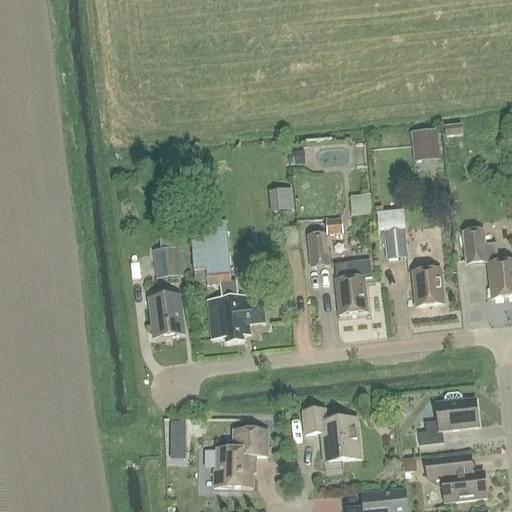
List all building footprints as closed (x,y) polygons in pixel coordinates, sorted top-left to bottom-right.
[(462,127),(445,129),(446,140),(463,138),(462,127)] [(415,165),(440,162),(437,133),(411,135),(415,165)] [(294,167),(305,166),(304,153),(293,154),(294,167)] [(174,185),(172,169),(162,170),(164,186),(174,185)] [(293,212),(291,191),(269,193),(271,214),(293,212)] [(351,219),(371,217),(370,198),(349,200),(351,219)] [(343,221),(327,223),(328,236),(344,235),(343,221)] [(211,288),(222,287),(234,286),(228,231),(192,235),(198,285),(211,284),(211,288)] [(387,263),(389,262),(407,261),(404,232),(383,234),(387,263)] [(511,264),(498,266),(496,246),(485,247),(483,233),(463,235),(467,267),(488,265),(492,302),(511,300),(511,264)] [(330,269),(327,236),(308,238),(312,271),(330,269)] [(163,252),(183,250),(181,238),(161,241),(163,252)] [(158,282),(186,278),(183,250),(163,252),(154,253),(158,282)] [(370,264),(335,267),(337,283),(336,283),(340,319),(368,316),(364,281),(372,280),(370,264)] [(416,311),(444,308),(440,272),(412,275),(416,311)] [(249,327),(265,325),(262,304),(246,305),(246,299),(241,299),(239,285),(234,286),(222,287),(224,301),(207,303),(212,342),(225,340),(226,346),(244,344),(243,338),(250,338),(249,327)] [(180,298),(151,302),(156,341),(184,338),(180,298)] [(426,435),(418,436),(420,449),(444,446),(442,434),(479,430),(476,402),(462,404),(461,399),(458,396),(448,397),(445,400),(446,405),(436,407),(438,425),(425,426),(426,435)] [(361,462),(357,421),(326,424),(325,412),(303,414),(304,438),(322,437),(324,466),(361,462)] [(268,460),(268,434),(243,433),(242,442),(233,442),(233,452),(217,452),(216,472),(214,472),(213,491),(253,492),(254,460),(268,460)] [(445,506),(487,501),(484,474),(474,475),(472,458),(425,463),(428,484),(442,482),(445,506)] [(409,461),(402,462),(403,474),(417,473),(416,467),(409,461)] [(406,511),(404,493),(362,497),(363,511),(350,511),(406,511)]
